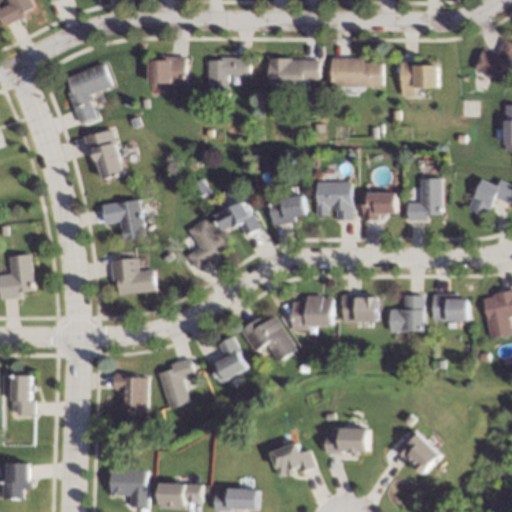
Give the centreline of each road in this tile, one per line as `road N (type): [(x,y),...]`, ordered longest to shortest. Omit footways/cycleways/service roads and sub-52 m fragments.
road 1 (residential): [(501,0),(447,23),(101,26),(0,73)]
road 2 (residential): [(16,69),(48,141),(70,227),(80,338),(74,511)]
road 3 (residential): [(511,247),(491,257),(306,259),(176,323),(80,338)]
